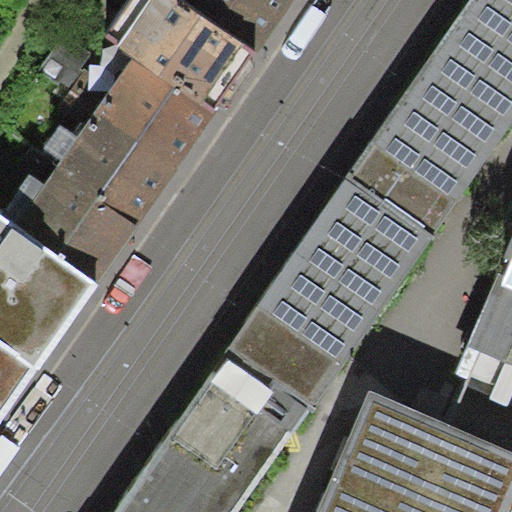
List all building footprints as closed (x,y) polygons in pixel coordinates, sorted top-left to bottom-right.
[(124,0),(101,33),(135,57),(209,108),(224,87),(249,51),(176,0),(124,0)] [(262,32),(284,0),(176,0),(249,51),(262,32)] [(511,0),(467,0),(343,177),(425,235),(511,110),(511,0)] [(66,94),(169,166),(184,144),(209,108),(135,57),(107,96),(74,73),(85,58),(60,41),(37,74),(66,94)] [(82,131),(54,171),(129,223),(144,201),(169,166),(66,94),(54,111),(82,131)] [(99,266),(129,223),(54,171),(26,151),(13,168),(42,188),(14,229),(88,281),(99,266)] [(425,235),(343,177),(221,352),(303,409),(425,235)] [(45,342),(88,281),(14,229),(0,218),(0,340),(31,362),(45,342)] [(511,511),(511,252),(470,349),(511,367),(511,464),(370,403),(323,511),(511,511)] [(0,406),(31,362),(0,340),(0,406)] [(231,511),(303,409),(221,352),(109,511),(231,511)]
